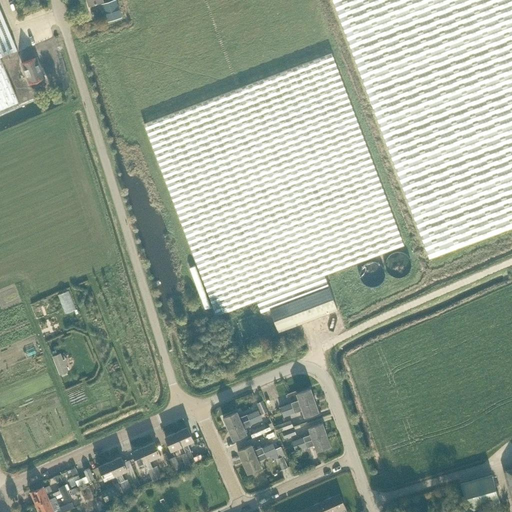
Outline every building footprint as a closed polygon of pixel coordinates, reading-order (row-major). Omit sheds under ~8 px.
[(121,16),(115,0),(113,0),(102,4),(107,21),(121,16)] [(511,0),(332,0),(429,258),(511,226),(511,0)] [(0,109),(18,102),(0,58),(0,57),(17,50),(0,9),(0,109)] [(403,245),(331,53),(144,124),(195,259),(209,296),(216,315),(256,300),(261,312),(269,309),(278,331),(337,309),(332,296),(324,275),(403,245)] [(21,64),(29,84),(45,78),(37,57),(21,64)] [(17,80),(11,83),(16,94),(21,91),(17,80)] [(211,306),(196,266),(191,268),(206,308),(211,306)] [(65,310),(76,307),(70,288),(59,291),(65,310)] [(53,356),(60,375),(67,372),(65,366),(60,353),(53,356)] [(314,400),(310,389),(296,394),(298,400),(291,403),(280,407),(281,412),(314,400)] [(267,412),(262,400),(256,403),(261,414),(267,412)] [(304,416),(318,412),(314,400),(281,412),(283,417),(294,413),(302,410),(304,416)] [(223,418),(228,429),(260,415),(258,410),(239,418),(236,412),(223,418)] [(228,429),(233,440),(246,434),(244,428),(251,425),(251,424),(262,420),(260,415),(228,429)] [(293,426),(290,420),(279,425),(274,427),(276,433),(293,426)] [(252,438),(265,432),(271,430),(274,428),(271,422),(249,432),(252,438)] [(326,434),(322,423),(308,428),(310,434),(303,437),(292,441),(293,446),(326,434)] [(187,443),(193,441),(187,427),(176,432),(182,445),(185,453),(190,451),(187,443)] [(282,432),(284,438),(295,434),(293,428),(282,432)] [(182,445),(176,432),(165,437),(171,450),(182,445)] [(316,451),(330,446),(326,434),(293,446),(295,451),(306,447),(306,448),(314,445),(316,451)] [(278,441),(254,451),(251,445),(237,451),(242,462),(274,448),(280,446),(278,441)] [(154,442),(143,447),(149,460),(160,456),(154,442)] [(258,461),(266,457),(276,453),(279,458),(284,455),(281,446),(275,449),(274,448),(242,462),(247,473),(261,467),(258,461)] [(146,466),(147,470),(152,481),(157,479),(152,467),(149,460),(143,447),(132,452),(138,465),(139,469),(146,466)] [(195,462),(190,451),(185,453),(190,464),(195,462)] [(190,464),(185,453),(181,455),(185,466),(190,464)] [(127,470),(123,463),(121,456),(110,461),(119,482),(124,493),(128,491),(132,490),(131,487),(127,479),(124,480),(121,473),(127,470)] [(287,467),(282,456),(277,459),(282,470),(287,467)] [(169,459),(174,470),(179,468),(174,457),(169,459)] [(111,477),(115,486),(115,487),(113,482),(106,485),(107,489),(101,492),(105,502),(108,501),(119,495),(124,493),(119,482),(110,461),(98,466),(105,480),(111,477)] [(83,471),(86,476),(80,479),(78,480),(75,481),(76,485),(77,487),(88,482),(94,479),(89,468),(83,471)] [(467,511),(498,502),(491,475),(460,484),(467,511)] [(67,491),(64,485),(58,487),(61,494),(67,491)] [(30,492),(36,505),(48,499),(46,493),(50,491),(48,486),(43,488),(43,487),(30,492)] [(64,499),(69,497),(67,491),(61,494),(64,499)] [(326,511),(338,511),(345,509),(339,494),(322,501),(322,502),(326,511)] [(53,497),(48,499),(36,505),(38,511),(53,511),(54,511),(60,509),(55,496),(53,497)] [(326,511),(322,502),(306,509),(307,511),(326,511)]
